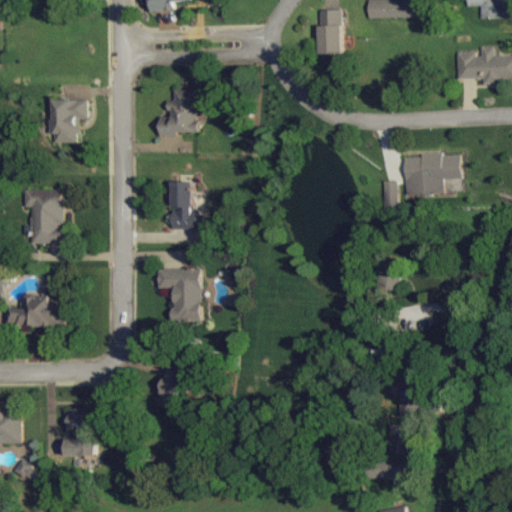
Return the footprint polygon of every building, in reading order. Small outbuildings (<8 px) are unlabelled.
[(178,8),(178,2),(194,0),(152,0),(154,12),(178,8)] [(422,17),(421,0),(371,0),(372,18),(422,17)] [(469,0),(470,6),(484,5),(484,17),(511,17),(511,16),(511,0),(469,0)] [(323,54),(346,53),(345,9),(322,10),(323,54)] [(461,53),(461,79),(486,78),(487,84),(504,83),(504,78),(511,77),(511,54),(498,55),(498,47),(484,47),(484,52),(461,53)] [(178,90),(178,101),(172,101),(172,118),(163,118),(163,134),(201,133),(200,90),(178,90)] [(91,100),(54,101),(55,142),(81,141),(81,118),(92,118),(91,100)] [(410,156),(411,196),(447,194),(446,178),(466,178),(465,154),(410,156)] [(387,180),(388,206),(401,205),(401,180),(387,180)] [(174,228),(203,229),(203,215),(194,215),(195,182),(175,181),(174,228)] [(27,190),(27,207),(34,207),(34,243),(69,243),(69,228),(66,228),(66,190),(27,190)] [(386,289),(403,289),(403,264),(387,264),(386,289)] [(162,269),(162,288),(176,287),(177,321),(206,321),(205,268),(162,269)] [(14,308),(14,329),(34,329),(34,328),(68,328),(68,302),(61,302),(60,294),(28,295),(28,308),(14,308)] [(168,366),(163,406),(186,409),(190,368),(168,366)] [(425,378),(402,380),(404,413),(427,412),(425,378)] [(95,408),(68,409),(69,430),(81,429),(81,440),(67,440),(68,457),(78,457),(78,466),(90,466),(89,457),(96,457),(95,408)] [(0,443),(24,443),(23,411),(0,411),(0,443)] [(413,424),(393,424),(392,451),(412,452),(413,424)] [(342,448),(327,449),(327,460),(342,459),(342,448)] [(35,482),(43,471),(26,459),(19,471),(35,482)] [(407,480),(408,461),(370,460),(370,478),(407,480)]
